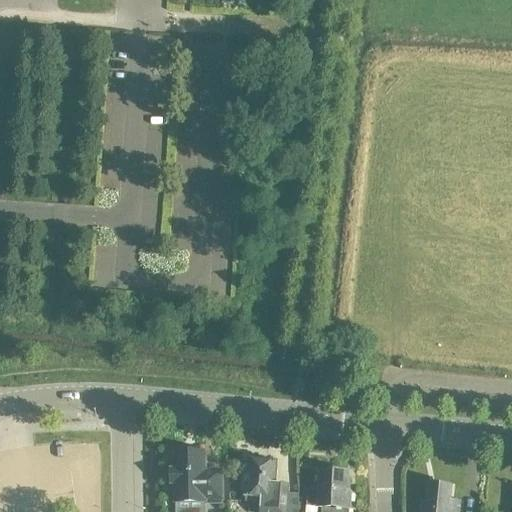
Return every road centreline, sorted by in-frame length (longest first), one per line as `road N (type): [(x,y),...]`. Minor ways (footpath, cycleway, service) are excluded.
road 1 (tertiary): [(120,398),(296,413)]
road 2 (tertiary): [(511,436),(385,422)]
road 3 (tertiary): [(0,408),(120,398)]
